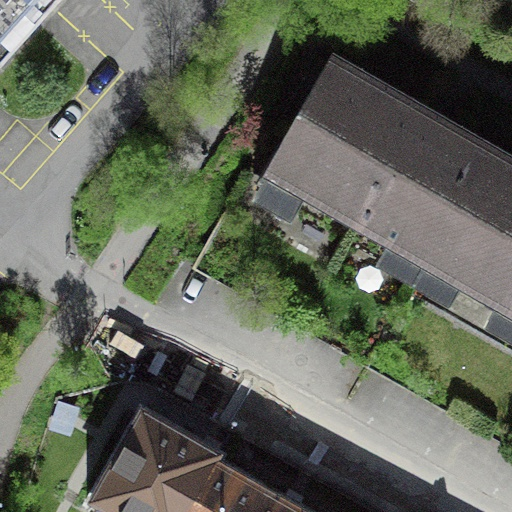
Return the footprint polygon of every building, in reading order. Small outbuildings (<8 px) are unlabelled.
[(0,0),(0,57),(15,70),(76,0),(0,0)] [(284,309),(371,358),(493,145),(439,114),(440,113),(437,111),(446,94),(456,78),(437,67),(418,100),(415,98),(414,100),(333,54),(263,177),(248,170),(197,259),(284,309)] [(462,410),(511,438),(511,155),(493,145),(371,358),(462,410)] [(86,502),(103,511),(186,511),(221,451),(202,440),(141,405),(86,502)] [(316,511),(294,499),(221,458),(224,452),(221,451),(186,511),(316,511)]
